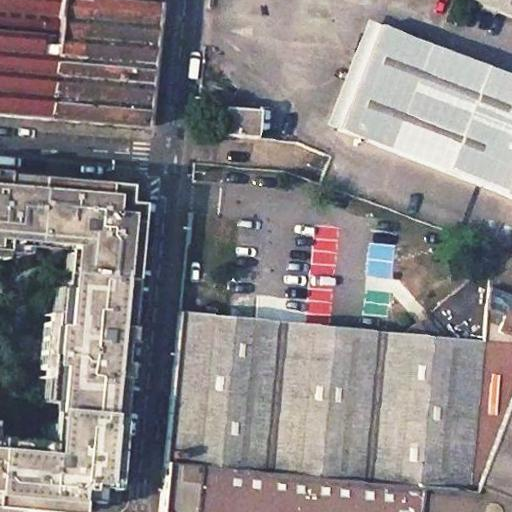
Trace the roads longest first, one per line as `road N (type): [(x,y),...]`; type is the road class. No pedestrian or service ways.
road 1 (residential): [(132,511),(172,159)]
road 2 (residential): [(0,142),(172,159)]
road 3 (residential): [(172,159),(187,0)]
